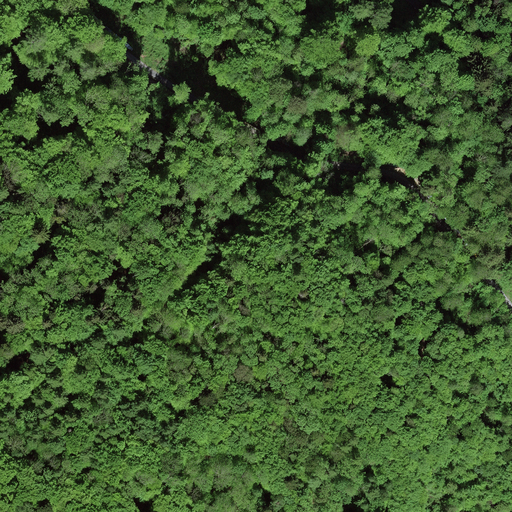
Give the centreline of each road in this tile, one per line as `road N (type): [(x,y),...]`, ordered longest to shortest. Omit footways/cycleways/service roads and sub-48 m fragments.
road 1 (track): [(511,311),(411,186),(388,173),(287,152),(195,100),(72,0)]
road 2 (track): [(411,0),(500,49),(511,64)]
